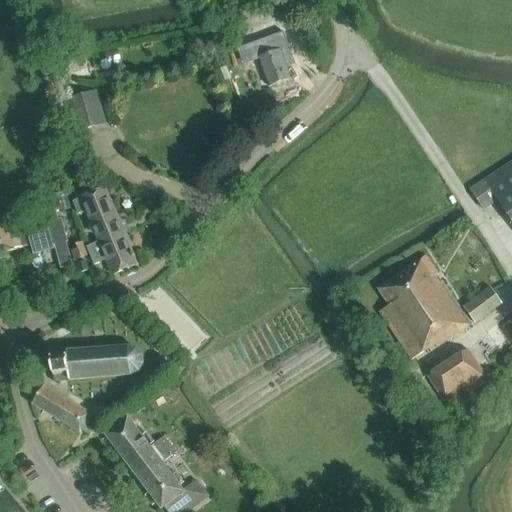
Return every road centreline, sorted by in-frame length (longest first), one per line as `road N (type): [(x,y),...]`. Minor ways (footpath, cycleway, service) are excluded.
road 1 (unclassified): [(24,333),(150,273),(259,149),(321,95),(346,51),(335,0)]
road 2 (unclassified): [(78,511),(32,438),(15,359),(24,333)]
